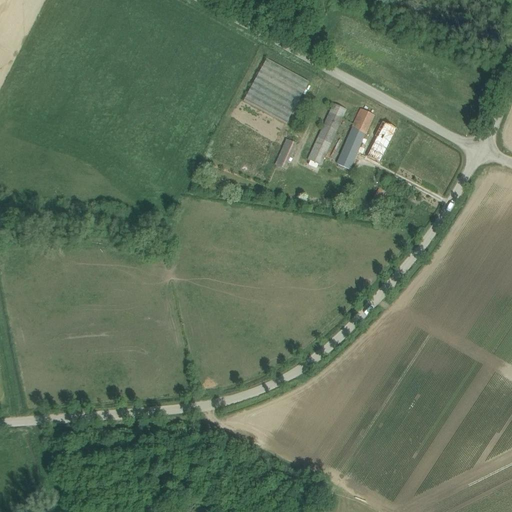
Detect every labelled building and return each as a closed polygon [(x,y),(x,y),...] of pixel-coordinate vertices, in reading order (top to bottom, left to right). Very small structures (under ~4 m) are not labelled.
[(287,123),(308,80),(265,59),(244,101),(287,123)] [(307,159),(320,165),(346,110),(334,104),(307,159)] [(365,135),(364,134),(374,116),(361,109),(351,128),(350,127),(335,164),(350,170),(365,135)] [(397,130),(382,122),(372,142),(371,144),(373,145),(366,157),(367,157),(368,158),(379,164),(397,130)] [(286,139),(275,164),(285,168),(296,143),(286,139)] [(383,205),(389,195),(379,188),(373,199),(383,205)]
